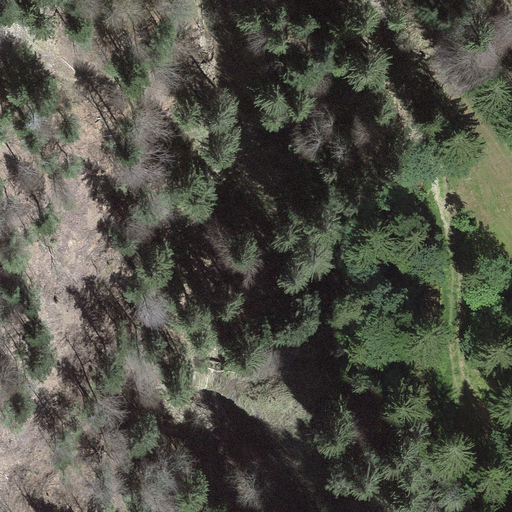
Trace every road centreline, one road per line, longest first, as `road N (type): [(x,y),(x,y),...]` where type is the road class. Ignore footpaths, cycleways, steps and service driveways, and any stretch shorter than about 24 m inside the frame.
road 1 (track): [(454,511),(461,385),(452,347),(452,234),(430,146),(376,0)]
road 2 (track): [(511,157),(413,0)]
